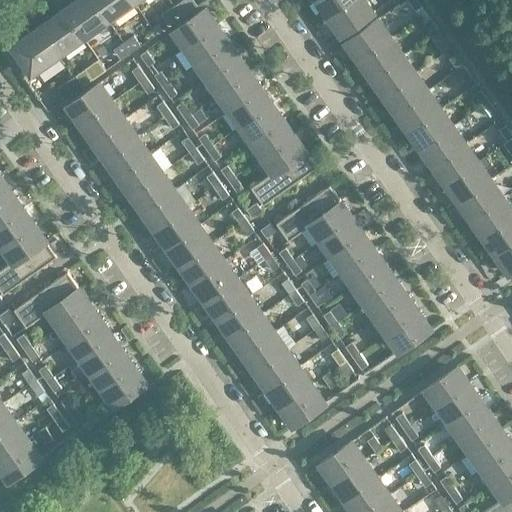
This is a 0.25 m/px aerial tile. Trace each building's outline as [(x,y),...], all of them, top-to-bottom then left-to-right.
[(108,18),(95,0),(77,0),(75,2),(76,4),(66,12),(83,36),(108,18)] [(133,1),(132,0),(95,0),(108,18),(133,1)] [(194,0),(181,0),(171,7),(178,18),(198,5),(194,0)] [(317,0),(328,15),(326,16),(326,17),(349,0),(317,0)] [(349,0),(326,17),(329,15),(341,34),(375,10),(374,9),(372,10),(364,0),(349,0)] [(421,4),(418,0),(408,0),(415,9),(421,4)] [(178,18),(171,7),(162,14),(169,25),(178,18)] [(216,24),(205,7),(171,31),(172,32),(174,31),(185,46),(183,47),(183,48),(219,22),(216,24)] [(83,36),(66,12),(55,19),(54,17),(39,27),(58,54),(83,36)] [(381,18),(380,16),(346,40),(359,58),(357,60),(393,35),(390,36),(378,19),(381,18)] [(439,29),(431,18),(424,22),(432,34),(439,29)] [(219,23),(219,22),(183,48),(186,46),(196,61),(194,63),(230,38),(228,39),(217,24),(219,23)] [(58,54),(39,27),(24,38),(26,40),(15,48),(32,72),(58,54)] [(447,41),(439,29),(432,34),(440,45),(447,41)] [(134,35),(124,42),(131,52),(141,45),(134,35)] [(393,35),(357,60),(357,61),(359,59),(371,76),(369,78),(405,53),(405,52),(403,54),(391,37),(393,35)] [(230,38),(194,63),(194,64),(197,62),(207,77),(205,79),(241,54),(241,53),(239,55),(228,40),(230,38)] [(131,52),(124,42),(114,49),(121,59),(131,52)] [(140,53),(148,65),(154,60),(146,49),(140,53)] [(405,53),(369,78),(370,78),(372,77),(384,94),(381,95),(382,96),(418,70),(417,70),(415,71),(403,55),(405,53)] [(464,64),(456,53),(449,58),(457,69),(464,64)] [(241,54),(205,79),(208,78),(218,93),(216,94),(216,95),(252,69),(250,71),(239,56),(241,54)] [(472,76),(464,64),(457,69),(465,80),(472,76)] [(132,70),(140,81),(146,76),(138,65),(132,70)] [(85,68),(76,74),(84,85),(93,79),(85,68)] [(154,74),(163,86),(169,81),(161,69),(154,74)] [(252,70),(252,69),(216,95),(219,93),(229,108),(227,110),(263,85),(261,86),(250,71),(252,70)] [(418,71),(418,70),(382,96),(384,94),(396,111),(394,113),(430,88),(428,89),(416,72),(418,71)] [(84,85),(76,74),(57,88),(64,99),(84,85)] [(154,88),(146,76),(140,81),(148,92),(154,88)] [(177,92),(169,81),(163,86),(171,97),(177,92)] [(112,100),(99,82),(68,104),(81,122),(79,124),(115,99),(114,98),(112,100)] [(263,85),(227,110),(228,111),(230,109),(240,124),(238,126),(274,101),(274,100),(272,102),(261,87),(263,85)] [(430,88),(394,113),(394,114),(397,112),(409,129),(406,131),(407,131),(443,106),(442,105),(440,107),(428,90),(430,88)] [(489,100),(481,89),(474,93),(482,105),(489,100)] [(115,99),(79,124),(81,123),(93,140),(91,141),(91,142),(127,116),(125,118),(113,101),(115,99)] [(157,105),(165,116),(171,112),(163,100),(157,105)] [(497,112),(489,100),(482,105),(490,116),(497,112)] [(177,106),(185,117),(191,112),(183,101),(177,106)] [(275,101),(274,101),(238,126),(239,126),(241,125),(251,140),(249,141),(249,142),(285,116),(283,118),(272,103),(275,101)] [(443,106),(407,131),(409,130),(421,147),(419,149),(455,124),(455,123),(453,125),(441,108),(443,106)] [(179,123),(171,112),(165,116),(173,128),(179,123)] [(199,124),(191,112),(185,117),(193,128),(199,124)] [(127,117),(127,116),(91,142),(94,140),(106,157),(103,159),(104,159),(140,134),(139,134),(137,135),(125,118),(127,117)] [(286,117),(285,116),(249,142),(250,142),(252,141),(262,156),(260,157),(260,158),(296,132),(294,133),(283,118),(286,117)] [(456,124),(455,124),(419,149),(420,149),(422,148),(434,165),(431,166),(432,167),(468,141),(467,141),(465,142),(453,126),(456,124)] [(511,136),(511,132),(506,124),(499,128),(507,140),(511,136)] [(199,137),(207,148),(213,144),(205,132),(199,137)] [(297,133),(296,132),(260,158),(261,158),(263,156),(273,171),(274,172),(305,149),(294,134),(297,133)] [(140,134),(104,159),(104,160),(106,158),(118,175),(116,177),(152,152),(152,151),(150,153),(138,136),(140,134)] [(181,140),(190,152),(196,147),(188,136),(181,140)] [(468,142),(468,141),(432,167),(434,165),(446,182),(444,184),(480,159),(478,160),(466,143),(468,142)] [(221,155),(213,144),(207,148),(215,160),(221,155)] [(204,159),(196,147),(190,152),(198,163),(204,159)] [(317,166),(305,149),(274,172),(273,171),(251,186),(263,204),(317,166)] [(152,152),(116,177),(119,176),(131,193),(128,194),(129,195),(165,169),(164,169),(162,171),(150,154),(152,152)] [(491,167),(485,158),(479,163),(478,161),(480,159),(444,184),(444,185),(447,183),(459,200),(456,201),(457,202),(493,177),(492,176),(490,178),(485,171),(491,167)] [(221,168),(229,180),(235,175),(227,164),(221,168)] [(165,170),(165,169),(129,195),(131,193),(143,210),(141,212),(177,187),(174,188),(162,171),(165,170)] [(206,176),(214,187),(221,182),(213,171),(206,176)] [(3,175),(3,174),(0,176),(0,199),(14,190),(12,191),(1,176),(3,175)] [(243,187),(235,175),(229,180),(237,191),(243,187)] [(493,177),(457,202),(459,201),(471,218),(469,219),(469,220),(505,194),(502,195),(491,179),(493,177)] [(229,194),(221,182),(214,187),(222,198),(229,194)] [(341,201),(330,184),(276,222),(288,239),(311,224),(310,223),(341,201)] [(177,187),(141,212),(141,213),(144,211),(155,228),(153,230),(189,205),(189,204),(187,206),(175,189),(177,187)] [(14,190),(0,199),(0,223),(25,206),(25,205),(23,207),(12,192),(14,190)] [(505,195),(505,194),(469,220),(472,218),(483,235),(481,237),(511,215),(511,209),(503,196),(505,195)] [(246,208),(252,216),(262,209),(256,201),(246,208)] [(352,216),(341,201),(310,223),(311,224),(321,238),(318,240),(319,240),(355,215),(354,215),(352,216)] [(190,205),(189,205),(153,230),(154,230),(156,229),(168,246),(166,247),(166,248),(202,222),(199,223),(187,207),(190,205)] [(25,206),(0,223),(0,241),(2,245),(0,246),(0,247),(36,221),(34,223),(23,208),(25,206)] [(231,211),(239,222),(246,218),(238,206),(231,211)] [(355,215),(319,240),(319,241),(321,239),(332,254),(330,256),(366,231),(365,230),(363,232),(353,217),(355,215)] [(511,215),(481,237),(482,238),(484,236),(496,253),(494,254),(494,255),(511,242),(511,215)] [(254,229),(246,218),(239,222),(247,234),(254,229)] [(37,222),(36,221),(0,247),(1,247),(3,245),(13,260),(14,261),(45,239),(34,223),(37,222)] [(276,230),(270,221),(261,228),(266,236),(276,230)] [(202,223),(202,222),(166,248),(168,246),(180,263),(178,265),(214,240),(212,241),(200,224),(202,223)] [(366,231),(330,256),(332,255),(343,270),(341,271),(341,272),(377,246),(374,248),(364,233),(366,231)] [(57,255),(45,239),(14,261),(13,260),(0,269),(0,288),(3,293),(57,255)] [(215,240),(214,240),(178,265),(179,266),(181,264),(193,281),(191,283),(227,258),(224,259),(212,242),(215,240)] [(256,247),(264,258),(271,253),(263,242),(256,247)] [(511,242),(494,255),(496,254),(509,272),(511,269),(511,242)] [(279,251),(287,262),(294,258),(286,246),(279,251)] [(377,247),(377,246),(341,272),(343,270),(354,285),(352,287),(388,262),(385,263),(375,248),(377,247)] [(279,265),(271,253),(264,258),(272,269),(279,265)] [(227,258),(191,283),(191,284),(194,282),(205,299),(203,301),(239,276),(239,275),(237,277),(225,260),(227,258)] [(302,269),(294,258),(287,262),(295,274),(302,269)] [(388,262),(352,287),(352,288),(354,286),(365,301),(363,303),(399,278),(399,277),(396,279),(386,264),(388,262)] [(79,287),(68,271),(14,308),(26,326),(48,310),(48,309),(79,287)] [(240,276),(239,276),(203,301),(204,301),(206,300),(218,317),(216,318),(216,319),(252,293),(249,294),(237,278),(240,276)] [(281,282),(289,293),(296,289),(288,277),(281,282)] [(301,282),(309,294),(316,289),(308,278),(301,282)] [(399,278),(363,303),(366,302),(376,317),(374,318),(374,319),(410,293),(407,295),(397,280),(399,278)] [(90,302),(79,287),(48,309),(48,310),(59,325),(56,326),(57,327),(93,301),(92,301),(90,302)] [(304,300),(296,289),(289,293),(297,305),(304,300)] [(324,301),(316,289),(309,294),(317,305),(324,301)] [(252,294),(252,293),(216,319),(218,317),(230,334),(228,336),(264,311),(262,312),(250,295),(252,294)] [(410,294),(410,293),(374,319),(377,318),(387,332),(385,334),(421,309),(418,310),(408,295),(410,294)] [(93,302),(93,301),(57,327),(59,325),(70,340),(67,342),(68,342),(104,317),(103,317),(101,318),(91,303),(93,302)] [(14,316),(11,311),(8,308),(0,313),(0,316),(4,323),(14,316)] [(323,314),(331,325),(338,321),(330,309),(323,314)] [(421,309),(385,334),(385,335),(388,333),(399,349),(430,327),(419,311),(421,309)] [(265,311),(264,311),(228,336),(229,337),(231,335),(243,352),(240,354),(241,354),(277,329),(276,328),(274,330),(262,313),(265,311)] [(306,317),(314,329),(321,324),(313,313),(306,317)] [(104,317),(68,342),(68,343),(70,341),(81,356),(78,358),(79,358),(115,333),(114,332),(112,334),(102,319),(104,317)] [(346,332),(338,321),(331,325),(339,337),(346,332)] [(329,335),(321,324),(314,329),(322,340),(329,335)] [(277,329),(241,354),(243,353),(255,370),(253,371),(253,372),(289,346),(287,347),(275,331),(277,329)] [(0,334),(0,340),(5,348),(12,344),(4,332),(0,334)] [(17,337),(25,349),(32,344),(24,333),(17,337)] [(115,333),(79,358),(81,357),(92,372),(90,373),(90,374),(126,348),(125,348),(123,350),(113,335),(115,333)] [(345,345),(353,357),(360,352),(352,341),(345,345)] [(20,355),(12,344),(5,348),(13,360),(20,355)] [(40,356),(32,344),(25,349),(33,360),(40,356)] [(289,347),(289,346),(253,372),(256,370),(268,387),(265,389),(266,389),(302,364),(301,363),(299,365),(287,348),(289,347)] [(126,349),(126,348),(90,374),(92,372),(103,387),(101,389),(137,364),(134,365),(124,350),(126,349)] [(331,353),(339,364),(346,359),(338,348),(331,353)] [(368,363),(360,352),(353,357),(362,368),(368,363)] [(354,371),(346,359),(339,364),(347,376),(354,371)] [(39,369),(47,380),(54,376),(46,364),(39,369)] [(137,364),(101,389),(101,390),(103,388),(115,404),(146,382),(135,366),(137,364)] [(302,364),(266,389),(266,390),(268,388),(280,405),(278,407),(314,382),(314,381),(311,383),(300,366),(302,364)] [(435,405),(435,406),(471,380),(469,382),(457,366),(426,388),(437,404),(435,405)] [(22,372),(30,384),(36,379),(28,367),(22,372)] [(322,376),(331,387),(337,383),(329,371),(322,376)] [(62,387),(54,376),(47,380),(55,392),(62,387)] [(45,390),(36,379),(30,384),(38,395),(45,390)] [(472,381),(471,380),(435,406),(436,406),(438,405),(448,419),(446,421),(482,396),(480,397),(469,382),(472,381)] [(314,382),(278,407),(281,406),(293,424),(325,402),(312,384),(314,382)] [(61,400),(69,412),(76,407),(68,396),(61,400)] [(483,396),(482,396),(446,421),(447,422),(449,420),(459,435),(457,437),(493,412),(493,411),(491,413),(480,398),(483,396)] [(5,402),(5,401),(0,404),(0,431),(17,419),(17,418),(15,420),(3,403),(5,402)] [(47,408),(55,419),(61,414),(53,403),(47,408)] [(84,418),(76,407),(69,412),(77,423),(84,418)] [(396,417),(404,428),(410,423),(402,412),(396,417)] [(494,412),(493,412),(457,437),(458,438),(460,436),(471,451),(468,452),(468,453),(504,427),(502,429),(491,414),(494,412)] [(70,426),(61,414),(55,419),(63,430),(70,426)] [(18,419),(17,419),(0,431),(0,457),(30,436),(27,438),(15,421),(18,419)] [(384,428),(392,439),(399,434),(390,423),(384,428)] [(418,435),(410,423),(404,428),(412,439),(418,435)] [(53,438),(45,426),(38,431),(46,442),(53,438)] [(505,428),(504,427),(468,453),(469,453),(471,452),(482,467),(479,468),(480,469),(511,445),(511,443),(502,429),(505,428)] [(407,446),(399,434),(392,439),(400,450),(407,446)] [(367,439),(375,451),(382,446),(374,435),(367,439)] [(30,437),(30,436),(0,457),(0,465),(9,479),(41,457),(28,438),(30,437)] [(331,482),(367,457),(367,456),(364,458),(352,440),(320,462),(333,480),(331,482)] [(418,448),(426,459),(432,455),(424,443),(418,448)] [(511,445),(480,469),(482,467),(493,482),(490,484),(491,484),(511,469),(511,445)] [(440,466),(432,455),(426,459),(434,471),(440,466)] [(367,457),(331,482),(331,483),(334,481),(346,498),(343,499),(344,500),(379,474),(377,476),(365,459),(367,457)] [(409,463),(417,474),(423,470),(415,458),(409,463)] [(511,469),(491,484),(491,485),(493,483),(503,498),(504,498),(511,492),(511,469)] [(432,481),(423,470),(417,474),(425,486),(432,481)] [(380,475),(379,474),(344,500),(346,499),(355,511),(363,511),(392,492),(389,493),(377,476),(380,475)] [(440,479),(448,491),(455,486),(446,475),(440,479)] [(463,498),(455,486),(448,491),(456,502),(463,498)] [(392,493),(392,492),(363,511),(401,511),(404,510),(404,509),(402,511),(390,494),(392,493)] [(511,511),(511,492),(504,498),(503,498),(482,511),(511,511)] [(434,498),(442,510),(448,505),(440,494),(434,498)] [(459,506),(462,511),(472,511),(466,502),(459,506)]
